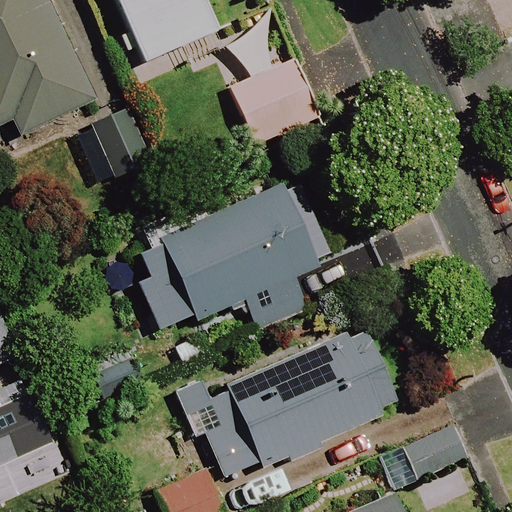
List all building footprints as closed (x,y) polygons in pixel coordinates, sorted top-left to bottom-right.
[(89,106),(41,0),(0,0),(0,127),(5,125),(12,141),(89,106)] [(106,0),(137,72),(213,39),(196,0),(106,0)] [(314,122),(289,64),(224,92),(249,150),(314,122)] [(142,166),(119,114),(68,137),(92,189),(142,166)] [(336,249),(298,172),(204,218),(130,255),(142,280),(127,287),(153,340),(233,300),(250,335),(305,308),(288,273),(336,249)] [(390,407),(361,335),(343,342),(341,337),(205,392),(200,379),(166,393),(188,445),(201,440),(219,483),(249,471),(251,476),(278,465),(280,469),(322,452),(320,447),(376,424),(371,414),(390,407)] [(0,470),(17,464),(5,433),(20,427),(6,393),(0,395),(0,470)] [(461,463),(446,429),(395,451),(410,485),(461,463)] [(217,511),(197,471),(147,496),(155,511),(217,511)] [(394,511),(386,494),(345,511),(394,511)]
